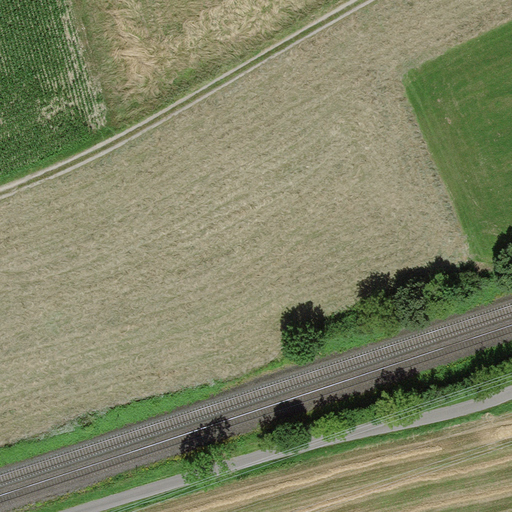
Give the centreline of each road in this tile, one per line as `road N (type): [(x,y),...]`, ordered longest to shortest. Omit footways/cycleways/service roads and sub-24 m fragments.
road 1 (unclassified): [(79,511),(511,390)]
road 2 (track): [(363,0),(73,161),(0,188)]
